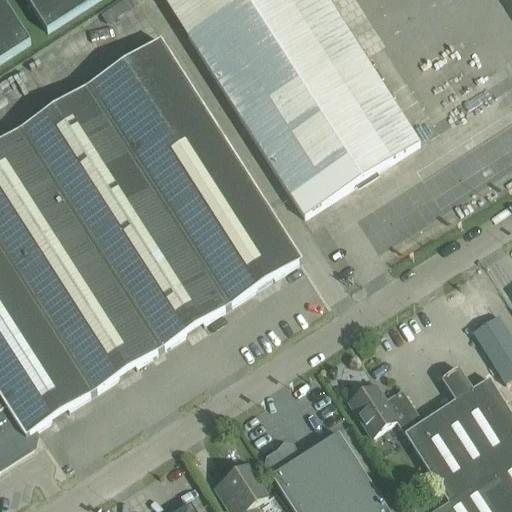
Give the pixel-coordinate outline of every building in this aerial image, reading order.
[(0,0),(0,65),(30,46),(0,0)] [(24,0),(47,35),(101,0),(24,0)] [(420,148),(325,0),(185,0),(204,28),(187,39),(304,222),(420,148)] [(161,45),(19,136),(161,356),(302,265),(161,45)] [(161,356),(19,136),(0,148),(0,473),(34,452),(36,440),(34,437),(161,356)] [(501,369),(511,362),(511,337),(510,335),(488,347),(501,369)] [(422,426),(404,438),(448,507),(449,508),(446,510),(442,511),(511,511),(511,418),(489,383),(473,394),(459,373),(442,384),(455,405),(422,426)] [(404,438),(422,426),(402,394),(385,405),(375,390),(350,407),(372,441),(396,426),(404,438)] [(300,461),(297,456),(293,449),(283,447),(277,454),(266,461),(264,470),(291,511),(386,511),(338,437),(300,461)] [(247,472),(226,485),(215,492),(227,511),(255,511),(267,504),(247,472)]
